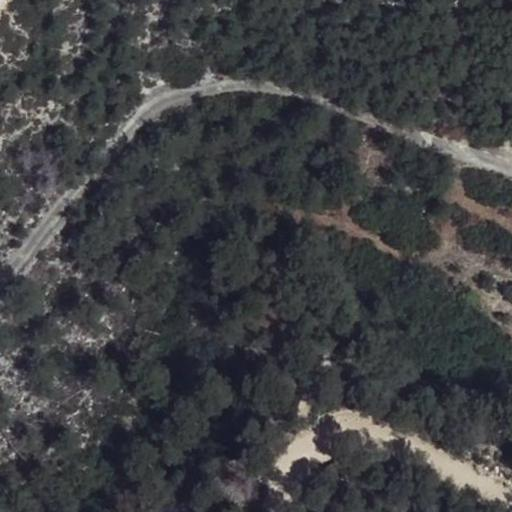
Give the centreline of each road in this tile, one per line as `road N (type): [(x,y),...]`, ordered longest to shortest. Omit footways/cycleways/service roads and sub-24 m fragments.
road 1 (track): [(511,163),(386,110),(222,85),(103,142),(38,249),(0,290)]
road 2 (track): [(263,511),(293,464),(337,426),(426,440),(511,479)]
